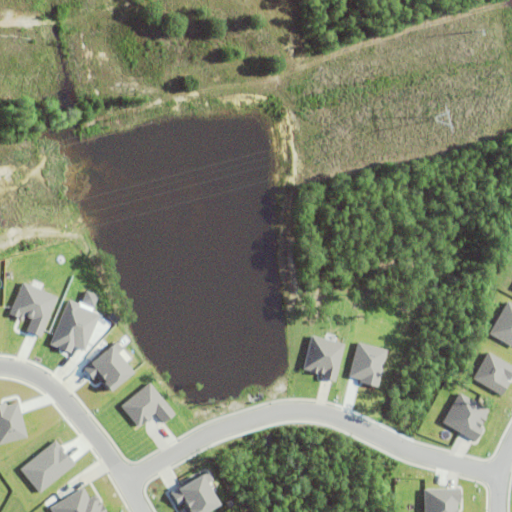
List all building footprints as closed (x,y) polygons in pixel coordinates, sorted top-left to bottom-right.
[(491,335),(511,344),(511,305),(506,303),(491,335)] [(304,369),(322,374),(321,377),(336,380),(345,343),(311,335),(304,369)] [(503,396),(511,380),(511,364),(489,351),(473,378),(503,396)] [(140,428),(157,413),(165,423),(177,413),(150,382),(122,406),(140,428)] [(476,440),(492,410),(459,392),(443,423),(476,440)] [(205,511),(221,504),(211,482),(214,480),(211,473),(172,491),(179,505),(185,502),(189,511),(205,511)] [(461,511),(461,488),(425,489),(425,511),(461,511)] [(107,511),(99,494),(90,498),(85,489),(50,505),(53,511),(107,511)]
